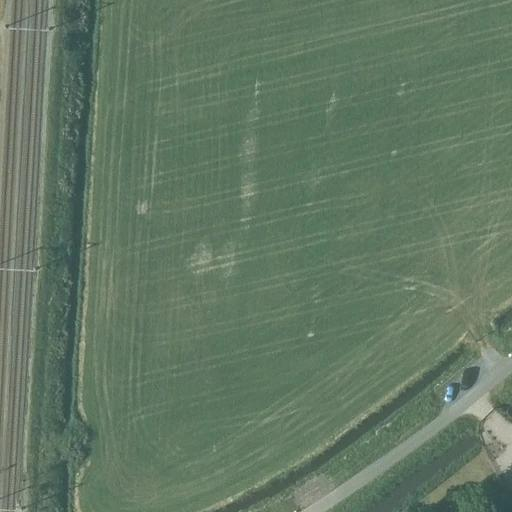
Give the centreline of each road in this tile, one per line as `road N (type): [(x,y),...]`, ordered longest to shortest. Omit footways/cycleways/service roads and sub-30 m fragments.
road 1 (residential): [(311,511),(511,363)]
road 2 (track): [(511,210),(472,310),(493,378)]
